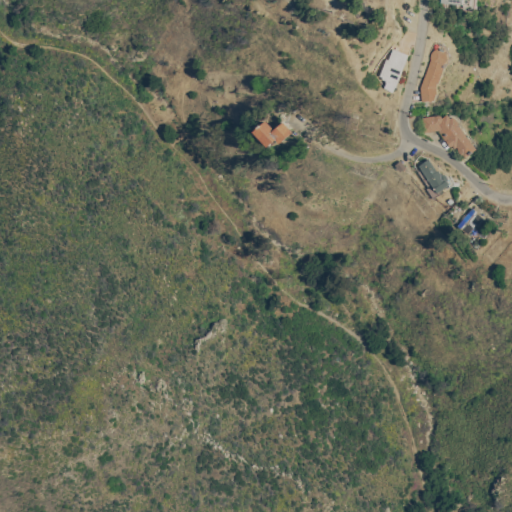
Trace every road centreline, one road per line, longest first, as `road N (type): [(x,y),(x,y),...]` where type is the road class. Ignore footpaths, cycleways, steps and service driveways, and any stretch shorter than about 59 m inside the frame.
road 1 (residential): [(511,198),(487,192),(450,159),(408,139),(403,108)]
road 2 (residential): [(295,121),(335,151),(363,159),(384,157),(408,139)]
